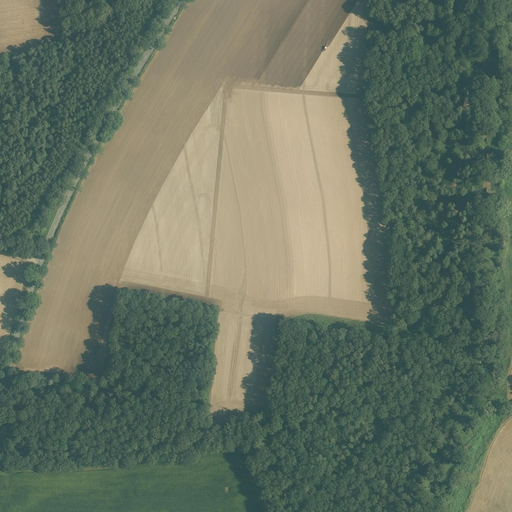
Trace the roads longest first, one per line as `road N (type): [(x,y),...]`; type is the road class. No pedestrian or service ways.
road 1 (secondary): [(0,401),(62,208),(180,0)]
road 2 (track): [(0,465),(106,467),(203,437),(214,326)]
